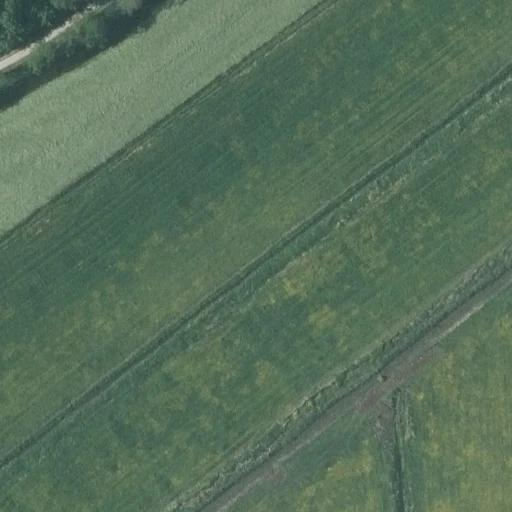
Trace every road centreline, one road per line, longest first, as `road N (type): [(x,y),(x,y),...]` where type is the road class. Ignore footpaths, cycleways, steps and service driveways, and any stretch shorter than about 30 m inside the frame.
road 1 (track): [(511,135),(356,263),(87,511)]
road 2 (track): [(0,146),(222,0)]
